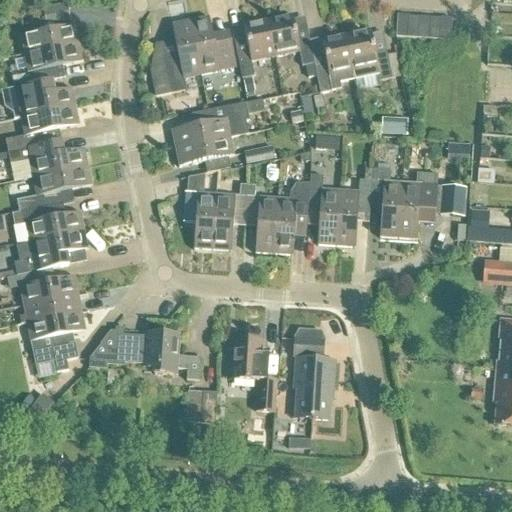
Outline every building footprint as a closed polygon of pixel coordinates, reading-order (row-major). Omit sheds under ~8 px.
[(42,12),(45,29),(70,24),(67,7),(42,12)] [(292,19),(268,24),(275,60),(299,55),(302,70),(305,69),(314,67),(309,44),(298,46),(292,19)] [(407,41),(409,20),(397,19),(396,40),(407,41)] [(209,20),(190,24),(202,80),(220,76),(219,68),(235,65),(229,40),(213,43),(209,20)] [(409,20),(407,41),(418,42),(419,21),(409,20)] [(419,21),(418,42),(428,43),(430,21),(419,21)] [(440,22),(430,21),(428,43),(439,43),(440,22)] [(452,23),(440,22),(439,43),(450,44),(452,23)] [(182,84),(202,80),(190,24),(172,28),(178,58),(163,61),(164,66),(148,69),(154,95),(183,89),(182,84)] [(243,29),(243,30),(232,32),(242,82),(254,80),(251,65),(275,60),(268,24),(243,29)] [(24,58),(80,47),(76,29),(20,40),(24,58)] [(355,83),(379,78),(380,84),(392,82),(387,58),(376,61),(370,33),(345,39),(355,83)] [(355,83),(345,39),(321,43),(327,71),(315,73),(316,79),(320,97),(332,94),(340,92),(339,86),(355,83)] [(9,85),(11,92),(51,84),(56,83),(54,71),(83,65),(80,47),(24,58),(25,62),(15,64),(17,74),(27,72),(29,81),(9,85)] [(314,67),(305,69),(307,81),(316,79),(315,73),(314,67)] [(252,82),(242,84),(244,96),(254,94),(252,82)] [(51,84),(11,92),(2,94),(5,111),(12,116),(14,123),(76,111),(72,92),(53,96),(51,84)] [(322,98),(313,100),(315,113),(324,111),(322,98)] [(202,115),(204,127),(171,134),(175,153),(230,141),(248,138),(245,125),(249,124),(245,106),(202,115)] [(20,122),(24,140),(5,143),(7,156),(46,148),(43,136),(80,129),(76,111),(14,123),(14,124),(20,122)] [(300,114),(290,116),(292,128),(303,126),(300,114)] [(381,121),(380,138),(406,139),(407,122),(381,121)] [(328,154),(329,141),(315,140),(314,153),(328,154)] [(230,141),(175,153),(178,171),(234,160),(230,141)] [(48,160),(46,148),(7,156),(9,168),(29,164),(33,182),(88,171),(84,152),(48,160)] [(469,149),(448,148),(447,164),(468,165),(469,149)] [(480,149),(480,160),(489,161),(490,149),(480,149)] [(244,155),(246,168),(275,162),(272,150),(244,155)] [(309,157),(299,158),(301,166),(310,164),(309,157)] [(33,182),(36,200),(17,204),(19,216),(12,217),(12,218),(63,207),(60,196),(92,189),(88,171),(33,182)] [(358,196),(340,194),(336,251),(355,252),(357,218),(369,219),(372,173),(365,173),(364,184),(359,184),(358,196)] [(402,186),(398,243),(417,244),(419,217),(435,218),(438,178),(417,177),(416,187),(402,186)] [(309,187),(307,228),(319,229),(317,249),(336,251),(340,194),(321,193),(322,179),(310,178),(309,187)] [(188,182),(188,185),(187,196),(194,196),(195,185),(203,186),(204,179),(188,182)] [(398,243),(402,186),(384,185),(379,242),(398,243)] [(289,203),(278,202),(274,259),(293,260),(294,240),(305,241),(306,228),(307,228),(309,187),(296,186),(289,196),(289,203)] [(247,200),(248,189),(240,189),(239,200),(247,200)] [(248,189),(247,200),(254,200),(255,190),(248,189)] [(453,190),(451,220),(464,221),(466,191),(453,190)] [(212,254),(214,198),(197,197),(194,253),(212,254)] [(235,199),(214,198),(212,254),(231,256),(235,199)] [(274,259),(278,202),(259,201),(255,257),(274,259)] [(63,208),(63,207),(12,218),(14,230),(25,228),(29,245),(84,234),(81,216),(52,222),(50,210),(63,208)] [(489,215),(470,214),(468,247),(500,249),(511,250),(511,235),(488,234),(489,215)] [(17,279),(52,272),(69,269),(67,257),(88,253),(84,234),(29,245),(29,247),(17,250),(20,266),(14,267),(17,279)] [(511,250),(500,249),(498,266),(511,266),(511,250)] [(511,266),(498,266),(484,265),(482,288),(511,290),(511,266)] [(17,279),(6,281),(9,293),(19,291),(23,309),(78,298),(75,280),(54,284),(52,272),(17,279)] [(23,309),(25,319),(19,320),(21,328),(26,327),(27,327),(82,316),(78,298),(23,309)] [(82,316),(27,327),(30,346),(34,366),(51,362),(54,377),(69,374),(67,364),(78,362),(75,346),(70,347),(68,338),(86,335),(82,316)] [(511,324),(500,323),(496,372),(492,407),(496,407),(494,428),(511,429),(511,324)] [(110,335),(100,348),(101,348),(89,362),(89,372),(106,373),(106,368),(123,369),(124,366),(145,368),(145,371),(159,372),(159,378),(176,379),(177,373),(187,374),(186,384),(199,385),(201,362),(177,360),(179,340),(147,337),(147,340),(123,339),(124,333),(116,332),(116,335),(110,335)] [(295,341),(294,343),(293,361),(296,361),(294,392),(297,393),(295,422),(328,424),(330,393),(333,393),(335,365),(322,365),(323,342),(321,334),(298,333),(295,341)] [(261,358),(262,345),(234,343),(232,365),(229,365),(228,383),(257,385),(255,416),(274,417),(276,385),(267,384),(269,358),(261,358)] [(470,392),(469,403),(480,404),(481,393),(470,392)] [(216,397),(202,396),(200,428),(214,429),(216,397)] [(24,421),(35,429),(54,406),(43,397),(24,421)]
